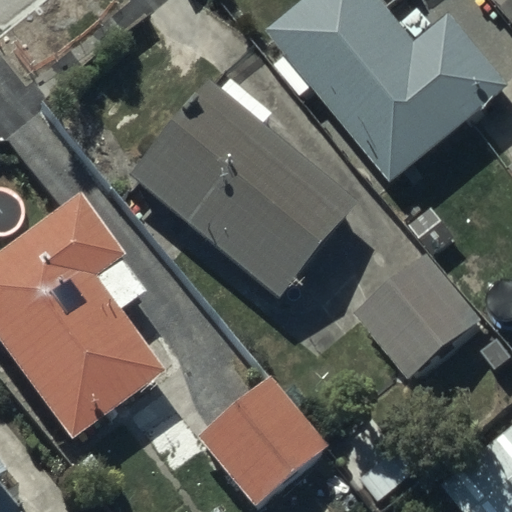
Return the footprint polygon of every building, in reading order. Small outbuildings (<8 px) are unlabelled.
[(375,0),(318,0),(271,40),(398,192),(511,97),(511,96),(452,24),(418,52),(375,0)] [(205,92),(125,188),(273,314),(355,216),(261,136),(270,126),(228,90),(217,102),(205,92)] [(77,207),(0,262),(0,358),(68,454),(162,387),(117,324),(143,306),(118,271),(121,269),(77,207)] [(433,262),(359,318),(411,385),(484,329),(433,262)] [(257,511),(323,457),(266,389),(194,449),(245,511),(257,511)] [(340,467),(307,491),(322,511),(369,511),(371,511),(358,494),(365,489),(380,509),(420,479),(377,422),(331,456),(340,467)] [(511,511),(511,437),(444,491),(460,511),(511,511)]
